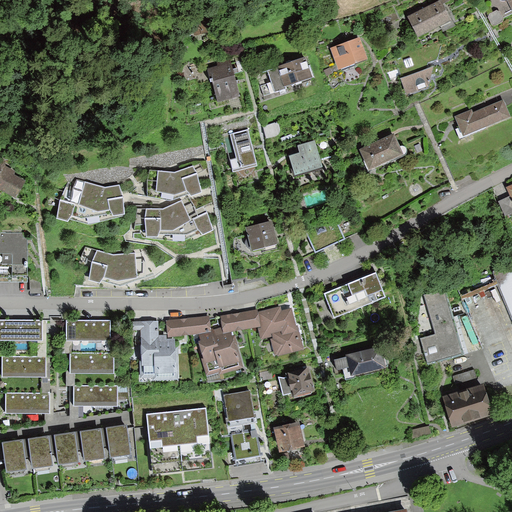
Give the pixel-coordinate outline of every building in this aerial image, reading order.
[(438,0),(407,15),(417,36),(451,20),(441,0),(438,0)] [(330,49),(340,69),(368,56),(358,36),(330,49)] [(267,68),(275,92),(311,80),(303,56),(267,68)] [(206,68),(217,100),(239,93),(228,61),(206,68)] [(190,81),(203,79),(200,64),(187,66),(190,81)] [(433,69),(401,80),(407,95),(429,87),(433,69)] [(458,124),(463,137),(510,118),(501,97),(455,115),(458,124)] [(266,126),(269,141),(284,138),(281,123),(266,126)] [(256,163),(247,131),(225,137),(234,169),(256,163)] [(358,149),(368,170),(405,153),(395,132),(379,139),(358,149)] [(289,155),(294,172),(324,164),(318,141),(288,149),(289,155)] [(0,188),(17,196),(25,179),(0,167),(0,163),(0,162),(0,188)] [(173,173),(149,170),(147,192),(175,196),(199,188),(191,167),(173,173)] [(102,188),(78,181),(70,203),(97,212),(123,210),(117,186),(102,188)] [(511,186),(508,188),(511,195),(501,200),(507,213),(511,210),(511,186)] [(198,218),(186,199),(161,211),(146,210),(145,234),(172,233),(198,218)] [(246,227),(252,249),(277,243),(271,221),(246,227)] [(310,235),(318,256),(349,244),(341,223),(310,235)] [(0,274),(25,275),(25,234),(0,234),(0,274)] [(113,256),(97,251),(89,277),(119,284),(145,276),(141,250),(113,256)] [(511,315),(511,273),(497,279),(511,315)] [(384,297),(375,274),(324,294),(333,317),(384,297)] [(436,335),(421,339),(429,364),(438,362),(464,354),(445,292),(424,298),(436,335)] [(282,312),(281,307),(257,312),(264,338),(271,336),(276,355),(302,348),(293,309),(282,312)] [(256,312),(223,317),(226,331),(258,325),(256,312)] [(209,317),(168,322),(169,334),(211,329),(209,317)] [(0,320),(0,340),(44,340),(43,320),(0,320)] [(67,321),(67,340),(111,340),(111,321),(67,321)] [(159,370),(158,336),(157,322),(135,323),(136,354),(143,354),(143,371),(159,370)] [(223,328),(214,331),(227,370),(227,373),(243,368),(231,331),(225,333),(223,328)] [(227,370),(214,331),(213,329),(195,335),(208,376),(227,370)] [(167,335),(158,336),(159,370),(159,373),(176,373),(175,339),(167,340),(167,335)] [(387,365),(382,346),(347,355),(347,357),(336,360),(338,369),(351,366),(353,374),(369,370),(387,365)] [(71,354),(71,373),(114,374),(114,354),(71,354)] [(3,357),(3,377),(46,377),(46,357),(3,357)] [(314,390),(308,367),(286,372),(288,378),(279,377),(283,395),(291,393),(292,396),(314,390)] [(484,385),(444,398),(453,426),(493,414),(484,385)] [(74,387),(74,406),(118,406),(118,386),(74,387)] [(251,391),(225,395),(230,426),(256,422),(251,391)] [(7,394),(7,413),(50,413),(50,394),(7,394)] [(212,469),(206,409),(147,415),(153,475),(212,469)] [(299,423),(276,429),(281,451),(305,445),(299,423)] [(127,425),(105,427),(109,459),(131,456),(127,425)] [(100,428),(78,431),(82,462),(104,460),(100,428)] [(258,430),(232,434),(237,465),(263,461),(258,430)] [(75,432),(53,435),(57,466),(79,463),(75,432)] [(48,436),(26,439),(30,471),(52,468),(48,436)] [(21,440),(0,442),(0,446),(4,474),(25,471),(21,440)]
